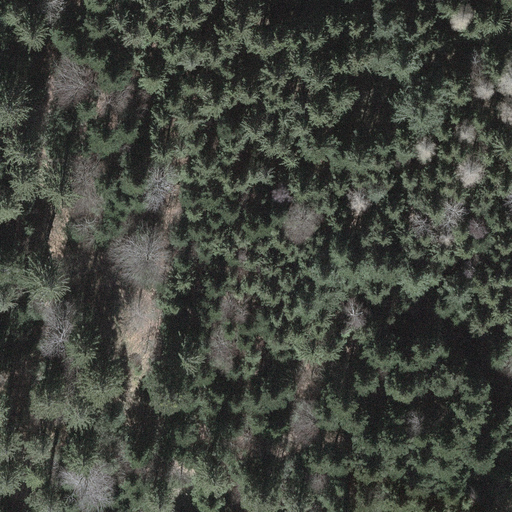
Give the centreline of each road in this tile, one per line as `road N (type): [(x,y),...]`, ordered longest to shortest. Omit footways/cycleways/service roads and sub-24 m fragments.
road 1 (track): [(253,511),(206,485),(156,426),(58,183),(27,75),(42,0)]
road 2 (track): [(511,24),(481,29),(407,71),(380,103)]
